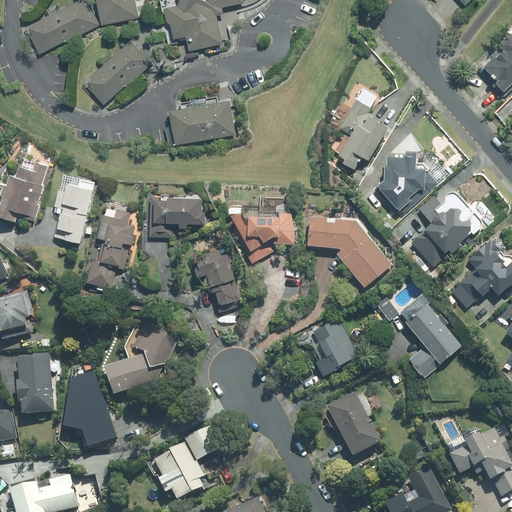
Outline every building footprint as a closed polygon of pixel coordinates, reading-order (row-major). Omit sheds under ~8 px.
[(100,0),(105,25),(141,18),(137,0),(100,0)] [(184,0),(185,1),(181,5),(170,7),(167,8),(170,22),(173,24),(176,39),(182,38),(183,40),(189,39),(191,50),(225,44),(219,15),(226,14),(225,7),(247,2),(246,0),(184,0)] [(67,41),(68,43),(103,25),(96,12),(91,11),(87,2),(84,3),(80,1),(37,23),(36,26),(32,28),(35,33),(34,37),(42,54),(67,41)] [(490,80),(505,96),(511,88),(511,33),(511,32),(497,46),(500,48),(490,58),(491,59),(482,67),(493,78),(490,80)] [(128,86),(129,87),(157,61),(147,49),(142,50),(135,42),(133,44),(129,43),(93,76),(93,79),(90,82),(94,87),(94,91),(107,105),(128,86)] [(371,160),(391,127),(369,114),(372,109),(357,99),(348,114),(349,115),(341,128),(353,136),(342,155),(349,160),(347,163),(357,170),(365,157),(371,160)] [(238,136),(232,101),(172,111),(177,146),(238,136)] [(405,213),(439,183),(420,162),(420,155),(409,155),(409,159),(391,157),(391,166),(388,165),(387,178),(375,189),(396,213),(401,208),(405,213)] [(0,206),(0,215),(20,222),(21,216),(37,221),(42,205),(40,205),(46,186),(45,186),(51,166),(37,162),(35,170),(22,166),(18,177),(14,175),(11,186),(7,184),(0,206)] [(359,185),(365,177),(357,172),(352,180),(359,185)] [(84,242),(96,189),(70,183),(68,191),(60,189),(56,206),(66,208),(65,214),(60,213),(55,236),(84,242)] [(443,214),(434,221),(436,223),(414,243),(435,267),(446,257),(448,259),(483,229),(454,196),(439,209),(443,214)] [(206,212),(207,199),(173,198),(173,201),(164,201),(165,198),(153,197),(152,238),(174,239),(175,228),(191,229),(191,224),(210,225),(211,212),(206,212)] [(298,230),(288,197),(261,197),(261,205),(244,204),(239,204),(237,205),(235,206),(234,207),(233,209),(233,210),(234,212),(235,214),(243,229),(237,232),(254,263),(275,251),(270,241),(279,237),(278,243),(298,244),(298,230)] [(128,223),(131,213),(117,209),(115,216),(103,214),(97,236),(103,238),(98,261),(92,259),(87,281),(113,287),(117,267),(124,269),(131,243),(133,243),(134,237),(132,237),(135,225),(128,223)] [(395,263),(358,219),(315,215),(313,234),(305,233),(304,245),(339,248),(341,251),(340,252),(367,286),(395,263)] [(504,296),(511,288),(511,260),(496,242),(495,243),(493,240),(488,245),(487,244),(475,255),(475,256),(470,261),(478,269),(461,284),(478,303),(487,295),(487,296),(497,288),(504,296)] [(240,279),(232,253),(226,255),(224,249),(201,256),(204,266),(200,268),(204,278),(207,277),(211,289),(214,288),(222,313),(244,306),(236,280),(240,279)] [(0,280),(11,276),(1,254),(0,254),(0,280)] [(0,340),(35,332),(32,316),(35,315),(29,291),(0,298),(0,340)] [(451,324),(426,293),(404,312),(411,321),(410,322),(428,345),(411,359),(427,378),(465,346),(448,326),(451,324)] [(459,300),(454,294),(447,299),(452,306),(459,300)] [(390,320),(385,313),(379,318),(384,325),(390,320)] [(327,377),(348,366),(346,363),(360,356),(340,318),(316,331),(322,342),(317,345),(324,359),(319,362),(327,377)] [(115,394),(157,380),(165,364),(169,362),(179,340),(168,335),(169,332),(146,322),(135,347),(146,351),(146,353),(106,366),(115,394)] [(26,414),(56,411),(50,353),(18,356),(23,402),(25,402),(26,414)] [(359,395),(356,391),(330,406),(356,455),(383,441),(370,416),(374,414),(364,393),(359,395)] [(0,441),(18,439),(13,409),(0,411),(0,441)] [(72,428),(72,420),(64,419),(63,427),(72,428)] [(220,450),(209,427),(184,439),(186,443),(169,451),(170,453),(154,461),(162,478),(159,480),(166,494),(171,491),(177,501),(202,488),(198,480),(204,477),(196,462),(220,450)] [(511,462),(507,453),(511,450),(511,448),(505,436),(500,439),(494,428),(447,453),(460,477),(476,468),(480,475),(486,472),(500,498),(511,492),(511,462)] [(418,461),(426,457),(423,450),(414,455),(418,461)] [(452,511),(453,511),(430,468),(409,479),(419,498),(409,504),(404,495),(388,504),(392,511),(452,511)] [(19,511),(61,511),(80,507),(72,476),(40,484),(40,482),(14,489),(19,511)] [(266,511),(259,497),(229,511),(266,511)]
